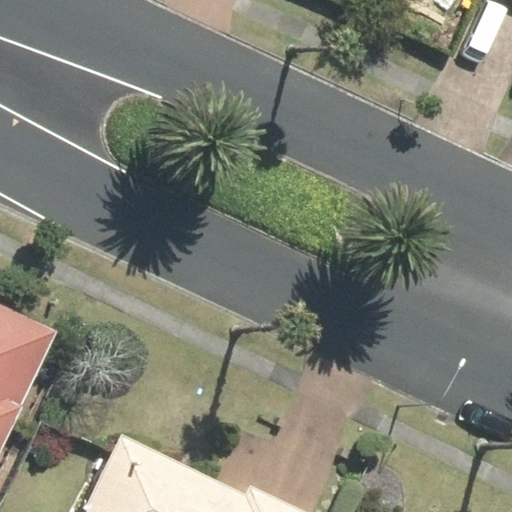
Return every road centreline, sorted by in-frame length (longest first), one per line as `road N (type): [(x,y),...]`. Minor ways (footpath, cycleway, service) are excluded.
road 1 (secondary): [(0,23),(330,128),(480,196)]
road 2 (secondary): [(411,350),(217,261),(0,121)]
road 3 (secondary): [(480,196),(411,350)]
